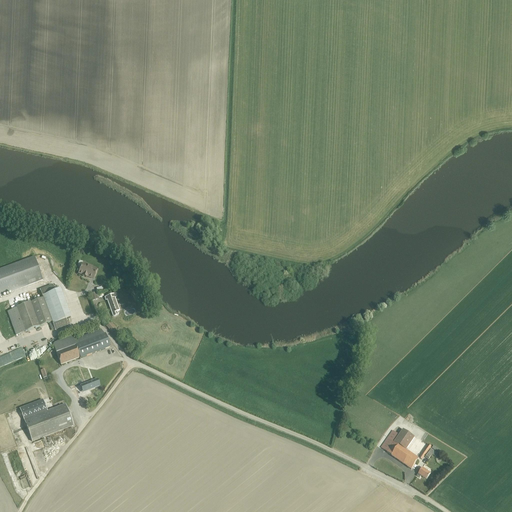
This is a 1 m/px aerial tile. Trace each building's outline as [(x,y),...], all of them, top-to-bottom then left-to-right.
[(0,269),(0,295),(43,280),(34,257),(0,269)] [(93,279),(96,270),(82,264),(83,262),(80,261),(78,262),(77,267),(80,268),(78,274),(83,275),(82,276),(86,278),(87,277),(93,279)] [(53,285),(40,290),(43,299),(52,322),(55,330),(68,325),(66,320),(71,318),(60,290),(55,291),(53,285)] [(98,299),(96,292),(90,294),(92,301),(98,299)] [(119,311),(115,298),(117,297),(116,293),(108,296),(109,300),(107,300),(112,313),(113,317),(118,315),(117,312),(119,311)] [(43,299),(30,303),(39,327),(52,322),(43,299)] [(17,308),(16,308),(25,332),(39,327),(30,303),(17,308)] [(16,308),(7,311),(16,335),(25,332),(16,308)] [(117,329),(111,323),(106,326),(112,333),(117,329)] [(101,330),(73,340),(76,348),(80,358),(80,359),(110,348),(105,334),(104,335),(101,330)] [(76,348),(73,340),(72,337),(55,343),(53,345),(57,355),(76,348)] [(27,353),(39,349),(37,341),(24,344),(27,353)] [(76,348),(57,355),(61,365),(80,358),(76,348)] [(70,384),(82,380),(78,370),(75,371),(74,370),(72,371),(72,372),(69,373),(71,378),(69,379),(70,384)] [(92,380),(80,385),(83,392),(95,388),(92,380)] [(47,382),(41,384),(46,403),(51,402),(47,382)] [(73,426),(65,405),(47,412),(43,400),(19,409),(24,420),(32,441),(73,426)] [(411,470),(419,460),(406,450),(415,438),(403,430),(399,435),(393,431),(380,448),(411,470)] [(4,445),(8,451),(18,444),(14,438),(4,445)] [(41,453),(42,443),(30,443),(30,450),(31,450),(31,458),(37,458),(37,453),(41,453)] [(422,460),(431,447),(429,445),(419,459),(422,460)] [(435,457),(438,454),(431,449),(425,458),(428,460),(432,455),(435,457)] [(426,480),(431,474),(422,468),(416,476),(420,478),(421,476),(426,480)] [(15,472),(21,489),(27,487),(21,470),(15,472)]
